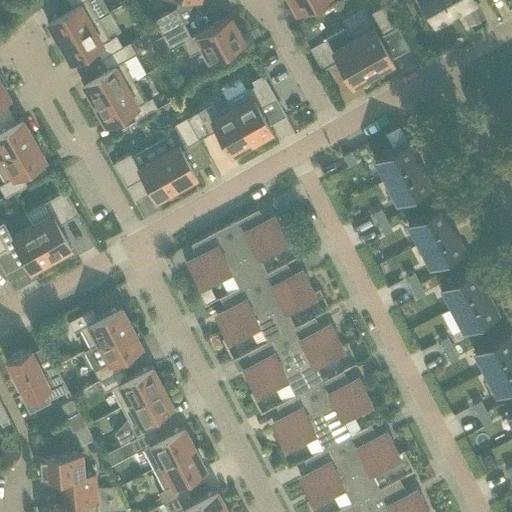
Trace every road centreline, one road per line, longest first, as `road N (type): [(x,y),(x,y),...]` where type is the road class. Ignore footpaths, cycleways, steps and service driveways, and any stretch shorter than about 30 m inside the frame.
road 1 (residential): [(297,152),(478,511)]
road 2 (residential): [(272,511),(132,244)]
road 3 (residential): [(139,240),(27,45)]
road 4 (residential): [(297,152),(139,240)]
road 5 (residential): [(332,132),(259,0)]
road 6 (residential): [(132,244),(0,315)]
road 7 (residential): [(436,72),(332,132)]
